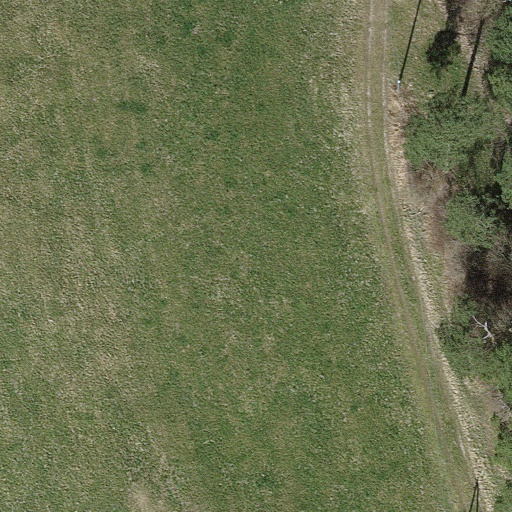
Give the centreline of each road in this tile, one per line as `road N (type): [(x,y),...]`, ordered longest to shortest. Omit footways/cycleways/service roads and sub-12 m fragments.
road 1 (track): [(474,511),(413,309),(377,144),(380,0)]
road 2 (track): [(377,85),(470,187),(511,257)]
